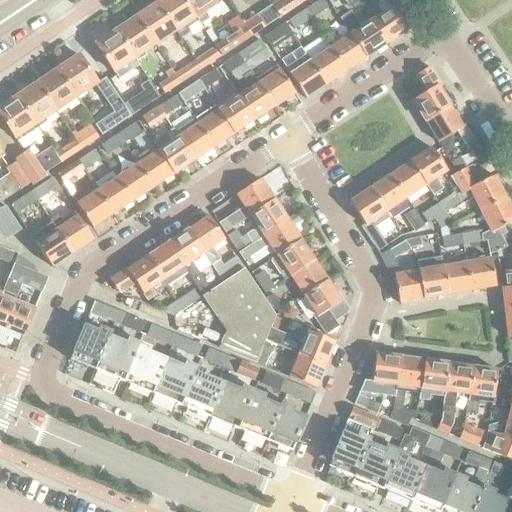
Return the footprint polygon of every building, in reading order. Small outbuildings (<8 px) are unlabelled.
[(190,31),(185,24),(195,18),(182,0),(159,0),(157,2),(175,31),(180,38),(190,31)] [(182,0),(195,18),(199,25),(209,19),(204,12),(216,4),(213,0),(182,0)] [(300,3),(297,0),(276,0),(270,5),(278,17),(300,3)] [(318,0),(304,10),(310,18),(326,7),(321,0),(318,0)] [(165,42),(163,39),(175,31),(157,2),(136,16),(154,45),(157,48),(165,42)] [(406,31),(391,7),(370,20),(386,44),(406,31)] [(310,18),(304,10),(288,21),(293,29),(310,18)] [(339,18),(350,34),(366,57),(386,44),(370,20),(360,27),(349,11),(339,18)] [(213,46),(220,56),(249,36),(243,26),(235,15),(225,22),(232,33),(213,46)] [(145,55),(143,52),(154,45),(136,16),(116,29),(135,58),(137,61),(145,55)] [(243,26),(249,36),(259,30),(253,20),(243,26)] [(292,35),(284,23),(263,37),(271,49),(292,35)] [(124,69),(122,66),(135,58),(116,29),(94,44),(115,75),(124,69)] [(346,71),(366,57),(350,34),(330,47),(346,71)] [(237,53),(243,63),(264,49),(258,39),(237,53)] [(194,58),(201,69),(220,56),(213,46),(194,58)] [(330,47),(310,61),(326,84),(346,71),(330,47)] [(227,73),(243,63),(237,53),(221,64),(227,73)] [(56,69),(75,97),(77,100),(85,94),(84,92),(96,83),(77,55),(56,69)] [(173,73),(180,83),(201,69),(194,58),(173,73)] [(304,98),(326,84),(310,61),(289,75),(304,98)] [(276,66),(255,80),(273,107),(294,93),(276,66)] [(412,101),(425,122),(449,107),(437,87),(440,86),(429,67),(420,73),(427,84),(422,87),(425,93),(412,101)] [(180,83),(173,73),(170,68),(163,72),(166,77),(157,84),(163,94),(180,83)] [(56,69),(36,83),(55,111),(57,114),(66,108),(64,105),(75,97),(56,69)] [(197,80),(203,89),(220,78),(214,69),(197,80)] [(241,77),(249,89),(237,97),(253,121),(273,107),(255,80),(249,71),(241,77)] [(93,124),(101,135),(130,115),(124,106),(107,80),(96,87),(112,111),(93,124)] [(186,100),(203,89),(197,80),(180,91),(186,100)] [(36,83),(16,96),(37,128),(46,122),(44,118),(55,111),(36,83)] [(214,106),(233,134),(253,121),(237,97),(235,93),(214,106)] [(0,117),(16,142),(37,128),(16,96),(0,106),(0,117)] [(157,106),(163,115),(179,105),(173,96),(157,106)] [(133,100),(124,106),(130,115),(139,110),(133,100)] [(164,117),(163,115),(157,106),(140,118),(147,128),(164,117)] [(214,106),(194,119),(213,147),(233,134),(214,106)] [(461,126),(449,107),(425,122),(437,143),(456,132),(466,148),(475,143),(464,125),(461,126)] [(193,161),(213,147),(194,119),(174,133),(176,137),(193,161)] [(74,139),(80,149),(97,138),(88,125),(75,134),(73,131),(74,130),(69,123),(65,125),(74,139)] [(116,133),(123,143),(139,132),(132,123),(116,133)] [(123,143),(116,133),(100,144),(106,154),(123,143)] [(176,137),(157,150),(173,174),(193,161),(176,137)] [(64,146),(53,152),(60,162),(70,156),(80,149),(74,139),(64,146)] [(43,173),(60,162),(53,152),(50,147),(33,158),(27,150),(16,158),(34,185),(46,177),(43,173)] [(409,162),(426,186),(432,196),(442,190),(435,180),(447,173),(430,148),(409,162)] [(76,160),(82,169),(99,158),(93,149),(76,160)] [(157,150),(137,164),(152,187),(173,174),(157,150)] [(455,173),(463,166),(457,157),(448,164),(455,173)] [(8,173),(0,178),(0,199),(2,202),(29,183),(32,186),(34,185),(16,158),(13,159),(15,162),(5,169),(8,173)] [(66,180),(82,169),(76,160),(56,174),(70,196),(74,193),(66,180)] [(405,200),(426,186),(409,162),(389,175),(405,200)] [(132,201),(152,187),(137,164),(116,177),(132,201)] [(455,187),(464,198),(469,194),(478,211),(504,198),(493,176),(475,185),(463,166),(455,173),(448,178),(455,187)] [(389,175),(369,188),(386,213),(405,200),(389,175)] [(116,177),(96,191),(112,214),(132,201),(116,177)] [(31,191),(37,200),(51,190),(54,194),(59,190),(51,178),(31,191)] [(250,217),(273,201),(259,179),(235,195),(243,206),(231,214),(217,223),(223,233),(237,224),(249,216),(250,217)] [(443,212),(444,211),(464,198),(455,187),(450,191),(452,193),(437,203),(443,212)] [(385,213),(386,213),(369,188),(348,202),(363,224),(360,226),(377,251),(386,246),(374,228),(388,218),(385,213)] [(9,205),(15,214),(37,200),(31,191),(9,205)] [(96,191),(76,204),(91,228),(112,214),(96,191)] [(511,212),(504,198),(478,211),(488,230),(483,233),(485,242),(488,254),(496,252),(505,247),(500,236),(505,234),(502,227),(511,221),(511,212)] [(287,221),(273,201),(250,217),(256,227),(240,238),(235,230),(226,236),(237,254),(287,221)] [(432,219),(443,212),(437,203),(421,214),(426,224),(433,220),(432,219)] [(20,230),(4,206),(0,208),(0,236),(6,239),(20,230)] [(412,209),(403,215),(414,231),(422,225),(412,209)] [(438,227),(447,224),(452,221),(444,211),(443,212),(432,219),(433,220),(438,227)] [(92,240),(76,216),(73,212),(60,220),(56,214),(49,218),(72,253),(92,240)] [(203,254),(210,265),(219,279),(240,265),(234,257),(222,265),(218,259),(211,249),(224,240),(207,216),(186,230),(203,254)] [(50,267),(72,253),(49,218),(48,219),(50,223),(37,231),(41,239),(35,243),(50,267)] [(277,257),(300,241),(287,221),(237,254),(243,262),(268,245),(277,257)] [(440,237),(448,236),(447,224),(438,227),(439,228),(440,237)] [(190,262),(203,254),(186,230),(166,243),(199,293),(207,288),(190,262)] [(480,235),(479,230),(460,233),(463,245),(485,242),(483,233),(480,235)] [(463,245),(460,233),(448,236),(440,237),(442,248),(463,245)] [(422,247),(419,238),(404,241),(410,250),(422,247)] [(314,262),(300,241),(277,257),(270,261),(284,281),(290,277),(314,262)] [(199,293),(166,243),(146,257),(162,281),(182,268),(199,293)] [(0,247),(0,260),(12,265),(16,255),(0,247)] [(387,250),(379,255),(390,278),(393,277),(398,303),(423,299),(417,270),(399,273),(391,255),(389,255),(387,250)] [(465,256),(471,291),(495,287),(489,258),(472,261),(471,255),(465,256)] [(446,295),(471,291),(465,256),(463,256),(464,262),(441,266),(446,295)] [(150,289),(162,281),(146,257),(126,270),(125,269),(108,280),(113,287),(123,291),(134,284),(146,302),(155,296),(150,289)] [(416,261),(417,270),(423,299),(446,295),(441,266),(439,257),(416,261)] [(327,281),(314,262),(290,277),(304,297),(327,281)] [(12,300),(14,295),(20,282),(41,290),(46,279),(12,265),(2,290),(0,295),(0,327),(22,336),(34,309),(12,300)] [(224,332),(217,349),(254,364),(262,346),(264,340),(268,330),(274,316),(243,269),(201,297),(224,332)] [(262,272),(253,278),(264,295),(273,289),(262,272)] [(327,281),(304,297),(316,315),(313,317),(324,335),(338,326),(327,310),(340,301),(327,281)] [(511,286),(501,288),(504,313),(511,312),(511,286)] [(192,290),(176,301),(182,310),(198,299),(192,290)] [(274,316),(277,314),(278,314),(283,311),(272,294),(263,300),(274,316)] [(93,301),(88,313),(113,323),(118,312),(93,301)] [(160,311),(172,315),(174,316),(182,310),(176,301),(160,311)] [(283,311),(278,314),(277,314),(278,317),(289,320),(283,311)] [(124,344),(108,337),(94,370),(151,394),(165,361),(147,353),(149,348),(138,343),(143,333),(139,332),(143,322),(118,312),(113,323),(132,331),(129,339),(126,338),(124,344)] [(171,347),(176,335),(150,325),(145,337),(159,343),(157,349),(163,352),(166,345),(171,347)] [(98,326),(95,332),(82,326),(69,360),(94,370),(108,337),(110,331),(98,326)] [(298,354),(324,365),(333,343),(307,332),(302,344),(268,330),(264,340),(298,354)] [(200,346),(176,335),(171,347),(195,358),(200,346)] [(262,346),(254,364),(264,368),(271,350),(262,346)] [(225,380),(233,359),(207,349),(202,360),(228,371),(224,379),(225,380)] [(314,388),(324,365),(298,354),(288,378),(314,388)] [(395,386),(399,357),(375,354),(371,382),(363,381),(353,404),(363,409),(374,384),(395,386)] [(404,392),(419,394),(423,360),(399,357),(395,386),(392,409),(388,419),(406,427),(409,420),(413,421),(415,413),(401,408),(404,392)] [(258,370),(233,359),(225,380),(233,383),(237,375),(253,381),(258,370)] [(447,364),(423,360),(419,394),(442,397),(443,397),(443,393),(447,364)] [(151,394),(209,418),(223,385),(205,377),(207,373),(183,363),(181,367),(165,361),(151,394)] [(447,364),(443,393),(443,397),(442,397),(439,420),(439,421),(436,431),(454,438),(458,428),(450,424),(454,398),(461,398),(461,395),(467,396),(471,367),(447,364)] [(491,404),(492,400),(496,370),(471,367),(467,396),(466,400),(464,413),(474,415),(476,401),(491,404)] [(260,384),(285,395),(290,383),(264,372),(260,384)] [(314,393),(290,383),(285,395),(310,404),(314,393)] [(238,391),(223,385),(209,418),(266,441),(280,408),(262,401),(265,395),(241,385),(238,391)] [(266,441),(290,452),(304,418),(290,413),(293,407),(282,403),(280,408),(266,441)] [(368,430),(371,431),(376,418),(351,408),(347,420),(361,426),(355,439),(341,433),(327,467),(352,477),(365,444),(368,438),(365,437),(368,430)] [(511,413),(507,412),(505,420),(488,425),(488,431),(481,449),(511,461),(511,413)] [(422,413),(417,423),(436,431),(439,421),(439,420),(422,413)] [(402,429),(376,418),(371,431),(396,442),(402,429)] [(457,439),(476,447),(482,432),(464,424),(457,439)] [(421,467),(405,460),(412,442),(420,445),(417,453),(426,457),(433,438),(410,428),(406,437),(403,435),(397,451),(385,445),(382,451),(365,444),(352,477),(408,500),(421,467)] [(433,438),(426,457),(421,467),(408,500),(435,511),(469,511),(490,461),(467,452),(462,463),(477,469),(469,487),(464,485),(466,479),(442,469),(440,475),(434,472),(442,455),(456,459),(460,449),(433,438)] [(501,511),(505,502),(492,496),(494,491),(493,491),(499,478),(511,483),(511,470),(490,461),(469,511),(501,511)]
